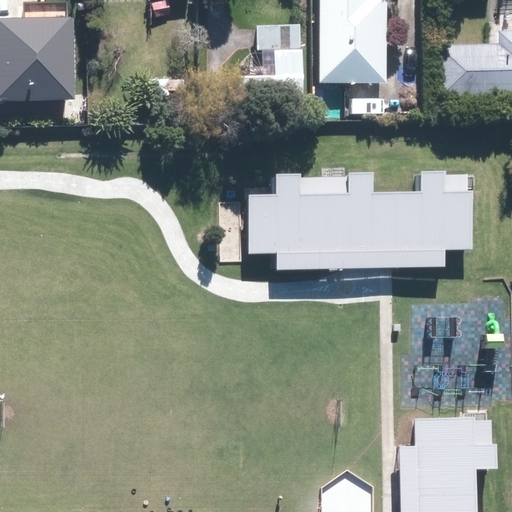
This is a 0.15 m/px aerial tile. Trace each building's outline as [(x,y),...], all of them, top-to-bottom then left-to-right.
[(322,0),(322,81),(388,81),(388,0),(322,0)] [(0,96),(79,95),(77,16),(0,16),(0,96)] [(237,72),(237,101),(306,101),(307,47),(301,47),(301,22),(257,22),(256,50),(265,50),(265,73),(237,72)] [(439,44),(441,97),(511,94),(511,29),(502,30),(502,42),(439,44)] [(189,77),(143,76),(143,102),(189,103),(189,77)] [(276,194),(248,195),(249,253),(277,253),(277,270),(321,269),(393,268),(445,268),(445,249),(473,249),(473,190),(468,190),(468,174),(445,175),(446,171),(421,171),(421,192),(374,192),(374,172),(349,173),(349,177),(301,177),(301,173),(276,174),(276,194)] [(460,416),(414,416),(414,446),(399,446),(399,511),(477,511),(478,469),(498,469),(498,444),(492,444),(492,419),(476,419),(476,416),(460,416)]
